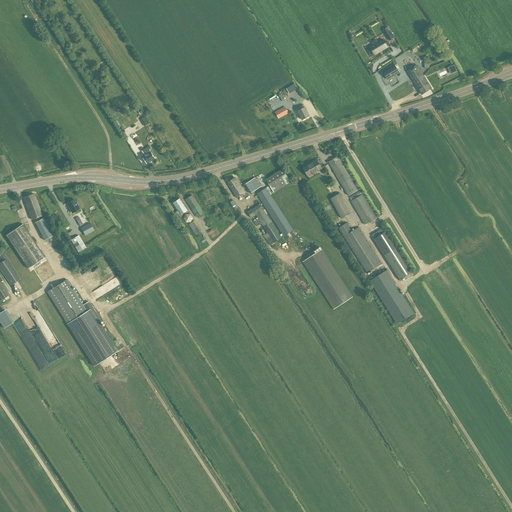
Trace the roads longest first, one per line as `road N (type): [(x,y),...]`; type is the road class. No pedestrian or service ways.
road 1 (primary): [(0,189),(76,177),(154,181),(204,173),(511,73)]
road 2 (track): [(364,230),(419,317),(401,329),(511,506)]
road 3 (track): [(232,511),(93,300),(49,257)]
road 4 (track): [(111,178),(105,131),(26,5)]
road 5 (track): [(430,104),(511,231)]
road 6 (track): [(0,402),(73,511)]
